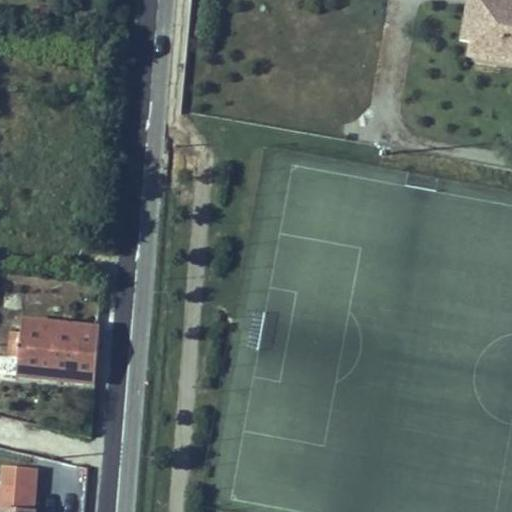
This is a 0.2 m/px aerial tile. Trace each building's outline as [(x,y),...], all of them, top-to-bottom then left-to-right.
[(511,17),(511,0),(468,0),(462,39),(473,41),(478,8),(501,12),(500,16),(511,17)] [(48,21),(49,10),(31,8),(30,19),(48,21)] [(511,62),(511,17),(500,16),(501,12),(478,8),(473,41),(470,56),(511,62)] [(12,92),(17,76),(25,56),(0,52),(0,158),(3,159),(3,139),(3,120),(12,92)] [(97,75),(98,60),(42,55),(40,70),(97,75)] [(30,128),(38,101),(12,92),(3,120),(3,139),(17,139),(17,142),(41,142),(41,129),(30,128)] [(20,378),(96,386),(102,326),(26,318),(25,335),(12,334),(10,355),(22,357),(20,378)] [(0,511),(32,511),(35,490),(27,489),(28,469),(5,467),(3,487),(0,487),(0,511)]
